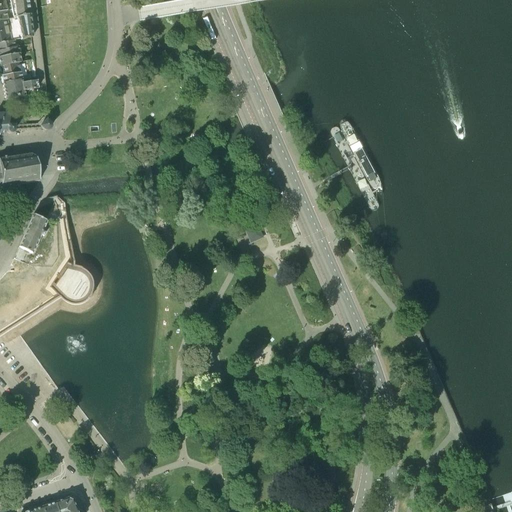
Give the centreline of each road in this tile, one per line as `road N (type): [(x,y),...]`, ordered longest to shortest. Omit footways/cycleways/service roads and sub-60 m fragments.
road 1 (secondary): [(388,511),(390,426),(377,372),(218,0)]
road 2 (secondary): [(205,0),(355,350),(367,415),(359,511)]
road 3 (tertiary): [(79,478),(0,371)]
road 4 (residential): [(51,142),(47,180),(0,261)]
